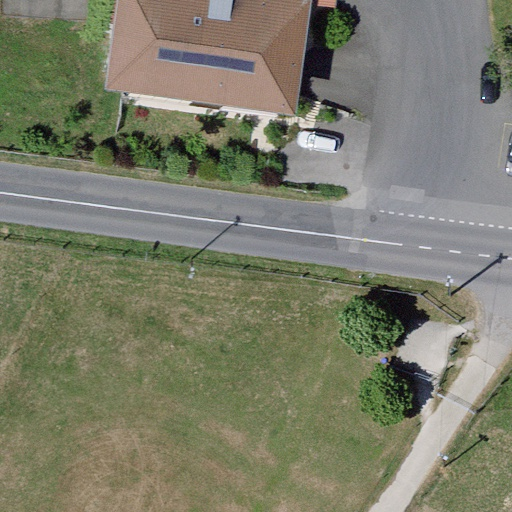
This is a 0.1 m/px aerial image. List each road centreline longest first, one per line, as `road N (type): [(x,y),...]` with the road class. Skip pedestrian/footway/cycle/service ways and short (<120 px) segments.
road 1 (tertiary): [(0,192),(511,258)]
road 2 (track): [(388,511),(486,360),(511,303)]
